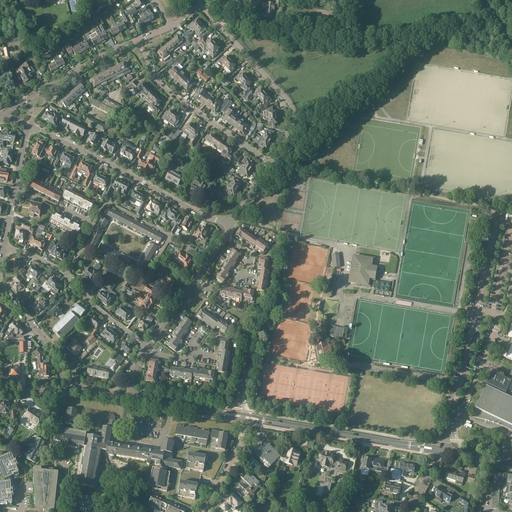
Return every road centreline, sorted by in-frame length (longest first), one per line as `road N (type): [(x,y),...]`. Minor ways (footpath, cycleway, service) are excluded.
road 1 (unclassified): [(237,416),(285,241),(278,228),(233,217)]
road 2 (residential): [(230,224),(28,125)]
road 3 (residential): [(92,223),(109,203),(168,238),(143,277),(82,247)]
road 4 (secondary): [(439,450),(237,416)]
road 5 (residential): [(269,164),(292,127),(288,102),(196,2)]
road 6 (residential): [(269,164),(161,83),(138,40)]
road 7 (unclassified): [(439,450),(511,295)]
road 8 (residential): [(146,347),(225,238)]
road 9 (unknown): [(285,241),(342,249),(340,318)]
road 10 (residential): [(76,389),(68,367),(0,291)]
